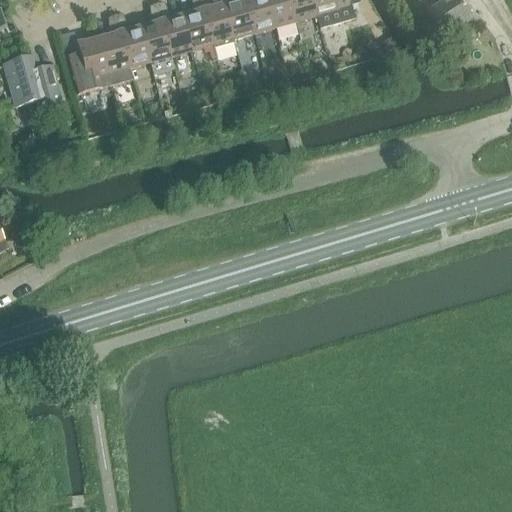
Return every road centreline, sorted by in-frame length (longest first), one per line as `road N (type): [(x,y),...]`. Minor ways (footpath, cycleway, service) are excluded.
road 1 (secondary): [(0,345),(467,202)]
road 2 (unclassified): [(0,292),(145,224),(448,138)]
